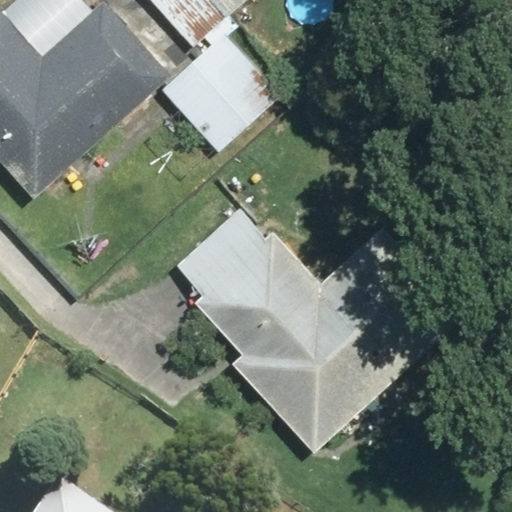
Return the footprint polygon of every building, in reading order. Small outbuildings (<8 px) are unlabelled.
[(113,0),(57,51),(11,0),(6,0),(0,6),(0,149),(40,194),(179,69),(116,0),(113,0)] [(257,0),(164,0),(208,47),(257,0)] [(293,94),(233,33),(176,90),(236,151),(293,94)] [(392,226),(333,279),(263,200),(191,264),(217,293),(208,301),(252,351),(247,355),(325,443),(470,314),(392,226)] [(128,511),(69,475),(45,511),(128,511)]
